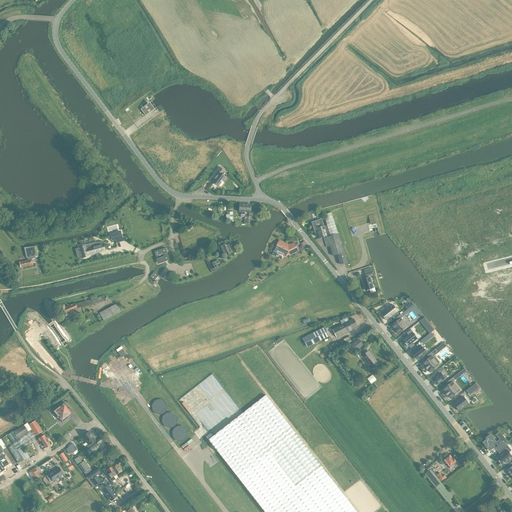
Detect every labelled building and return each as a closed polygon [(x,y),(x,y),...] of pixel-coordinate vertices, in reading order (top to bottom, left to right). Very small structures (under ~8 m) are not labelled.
[(151,111),(147,105),(142,108),(141,109),(145,116),(147,115),(151,111)] [(225,177),(222,175),(221,173),(223,170),(219,168),(216,172),(218,174),(212,182),(218,187),(225,177)] [(323,215),(330,236),(338,233),(331,212),(323,215)] [(368,216),(371,225),(376,223),(374,214),(368,216)] [(315,231),(318,231),(320,237),(326,235),(323,226),(321,221),(314,223),(313,225),(315,231)] [(121,230),(110,233),(112,240),(115,239),(114,237),(117,236),(116,232),(117,233),(121,232),(121,230)] [(117,236),(114,237),(115,239),(116,243),(123,241),(121,232),(117,233),(116,232),(117,236)] [(338,233),(330,236),(323,238),(326,247),(330,246),(333,255),(337,254),(340,264),(347,262),(338,233)] [(86,244),(79,246),(79,248),(82,256),(82,258),(88,256),(88,255),(105,250),(103,244),(102,244),(101,241),(96,243),(96,242),(86,244)] [(289,254),(298,250),(294,243),(289,246),(289,245),(288,245),(279,241),(276,248),(276,250),(286,255),(286,254),(288,254),(289,254)] [(225,244),(221,246),(218,247),(221,254),(223,253),(228,251),(229,254),(236,251),(234,246),(230,248),(229,244),(226,245),(225,244)] [(28,260),(20,262),(21,267),(33,265),(33,263),(35,263),(34,259),(33,259),(33,258),(39,257),(37,257),(37,256),(39,255),(37,246),(25,248),(26,250),(27,255),(28,258),(28,260)] [(158,263),(165,261),(169,260),(165,248),(154,251),(158,263)] [(218,266),(215,261),(211,263),(208,258),(206,259),(210,270),(218,266)] [(166,266),(162,276),(167,278),(171,268),(166,266)] [(159,276),(158,275),(154,271),(150,276),(154,280),(159,276)] [(374,287),(373,288),(370,277),(362,279),(365,290),(369,289),(370,292),(371,293),(372,293),(374,292),(375,292),(375,291),(374,287)] [(101,296),(76,304),(75,303),(69,306),(69,304),(67,305),(68,306),(65,307),(65,306),(60,307),(64,316),(68,315),(74,313),(73,311),(78,309),(78,308),(103,301),(101,296)] [(103,320),(121,311),(117,304),(99,313),(103,320)] [(397,321),(392,325),(398,334),(407,327),(400,318),(416,307),(414,304),(413,304),(407,309),(395,318),(397,321)] [(388,308),(381,313),(384,318),(386,320),(387,319),(391,316),(393,315),(394,316),(398,312),(392,305),(388,308)] [(342,325),(333,329),(336,336),(348,330),(350,331),(351,330),(352,328),(357,326),(353,319),(349,321),(347,317),(343,319),(340,321),(342,325)] [(313,333),(306,336),(311,345),(313,345),(329,336),(325,327),(313,333)] [(408,335),(402,340),(407,346),(417,338),(410,330),(407,333),(408,335)] [(431,332),(422,339),(424,342),(433,335),(431,332)] [(358,338),(350,345),(355,352),(364,345),(358,338)] [(420,345),(411,352),(416,359),(425,352),(420,345)] [(429,358),(423,363),(425,366),(427,369),(430,372),(439,365),(438,364),(439,363),(434,356),(438,353),(443,348),(440,345),(435,349),(427,355),(429,358)] [(371,369),(378,363),(368,351),(366,353),(364,350),(358,354),(360,357),(362,356),(371,369)] [(439,373),(431,379),(436,385),(445,378),(440,372),(444,370),(442,367),(437,371),(439,373)] [(385,373),(361,392),(365,398),(389,379),(385,373)] [(372,375),(367,379),(371,384),(376,380),(372,375)] [(448,385),(443,389),(445,392),(447,395),(448,395),(450,398),(459,391),(452,382),(454,381),(452,378),(446,382),(448,385)] [(476,383),(466,390),(468,393),(471,390),(473,393),(479,388),(476,383)] [(244,411),(207,440),(236,476),(264,511),(356,511),(265,395),(256,402),(245,411),(244,411)] [(463,396),(453,404),(458,410),(468,403),(463,396)] [(166,403),(165,401),(163,400),(160,399),(158,399),(156,400),(154,401),(153,403),(152,406),(152,408),(153,410),(155,412),(157,413),(160,413),(162,413),(164,412),(166,410),(167,408),(167,405),(166,403)] [(57,408),(54,411),(56,414),(59,418),(62,422),(68,417),(67,415),(70,413),(67,410),(69,408),(65,402),(60,406),(57,408)] [(177,417),(175,415),(173,413),(171,413),(169,413),(166,414),(164,415),(163,417),(163,420),(163,422),(164,424),(166,426),(168,427),(170,427),(173,427),(175,426),(176,424),(177,421),(177,419),(177,417)] [(13,431),(2,438),(19,464),(29,457),(25,450),(26,450),(25,449),(24,449),(23,448),(31,443),(29,440),(36,436),(42,431),(35,420),(29,425),(27,423),(24,425),(14,432),(13,431)] [(187,430),(185,428),(183,426),(181,426),(179,426),(176,427),(174,428),(173,430),(173,433),(173,435),(174,437),(176,439),(178,440),(180,440),(183,440),(185,439),(186,437),(187,435),(187,432),(187,430)] [(95,440),(89,431),(82,436),(88,445),(89,445),(92,442),(95,440)] [(503,436),(497,442),(490,434),(486,438),(487,439),(483,442),(489,451),(495,447),(494,446),(496,444),(497,446),(495,447),(497,450),(508,442),(503,436)] [(51,445),(44,435),(38,439),(41,442),(42,441),(46,448),(51,445)] [(111,442),(106,436),(101,439),(106,446),(111,442)] [(101,449),(106,446),(101,439),(97,443),(86,450),(90,455),(100,448),(101,449)] [(73,443),(68,447),(73,453),(78,449),(73,443)] [(500,454),(496,458),(501,465),(505,461),(507,463),(510,460),(509,459),(511,457),(509,452),(511,450),(506,445),(498,451),(500,454)] [(449,451),(441,457),(451,469),(459,462),(449,451)] [(0,474),(3,473),(2,472),(5,470),(4,469),(11,464),(5,455),(0,458),(0,474)] [(108,461),(111,467),(117,475),(122,471),(117,463),(116,464),(115,462),(114,463),(111,459),(108,461)] [(92,471),(84,461),(79,464),(86,474),(92,471)] [(64,474),(59,467),(55,470),(56,470),(53,472),(53,471),(49,474),(46,476),(50,481),(52,480),(53,481),(64,474)] [(97,467),(87,475),(87,476),(95,485),(95,486),(97,484),(101,481),(96,475),(97,475),(96,473),(99,471),(100,470),(99,470),(97,467)] [(114,476),(117,475),(111,467),(104,471),(111,481),(115,479),(114,476)] [(36,480),(38,478),(33,470),(30,472),(36,480)] [(425,474),(447,501),(453,508),(454,507),(448,500),(452,497),(451,497),(455,494),(452,490),(448,493),(430,470),(425,474)] [(125,476),(120,479),(123,483),(120,485),(125,491),(133,484),(129,478),(127,479),(125,476)] [(109,485),(102,490),(111,501),(117,496),(109,485)]
